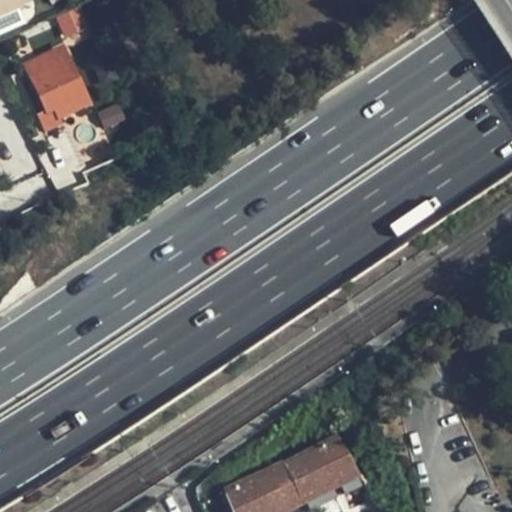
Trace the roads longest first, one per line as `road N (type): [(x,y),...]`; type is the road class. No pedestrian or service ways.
road 1 (motorway): [(511,24),(0,370)]
road 2 (motorway): [(0,458),(511,114)]
road 3 (residential): [(511,324),(422,395),(439,511)]
